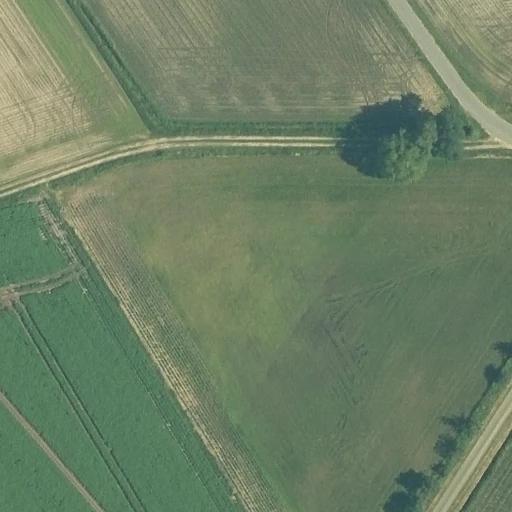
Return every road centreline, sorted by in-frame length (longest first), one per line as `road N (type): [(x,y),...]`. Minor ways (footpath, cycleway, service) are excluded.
road 1 (residential): [(387,0),(457,99),(511,134)]
road 2 (residential): [(427,511),(511,387)]
